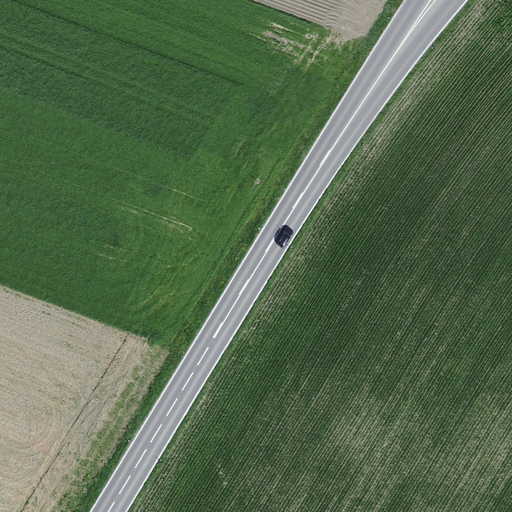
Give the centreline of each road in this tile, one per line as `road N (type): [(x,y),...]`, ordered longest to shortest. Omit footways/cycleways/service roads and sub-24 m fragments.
road 1 (tertiary): [(108,511),(358,108)]
road 2 (tertiary): [(358,108),(451,0)]
road 3 (tertiary): [(419,0),(358,108)]
